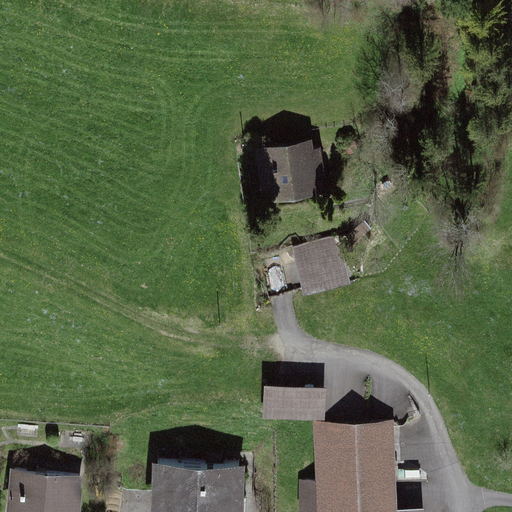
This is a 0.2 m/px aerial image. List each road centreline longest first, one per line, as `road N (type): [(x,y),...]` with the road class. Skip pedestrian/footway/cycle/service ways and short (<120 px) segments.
road 1 (track): [(0,253),(163,330),(302,345)]
road 2 (residential): [(461,511),(464,496),(419,395),(389,367),(302,345),(285,306)]
